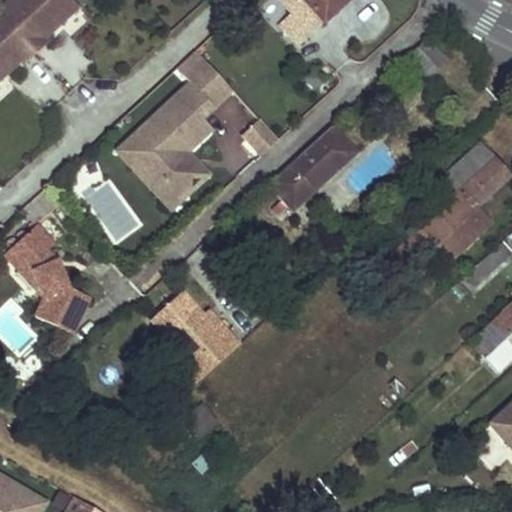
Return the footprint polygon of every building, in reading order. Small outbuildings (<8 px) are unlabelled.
[(68,0),(9,0),(0,9),(0,80),(3,78),(0,75),(0,73),(15,60),(18,64),(22,67),(46,45),(43,41),(39,37),(55,23),(59,27),(77,10),(68,0)] [(338,0),(274,0),(264,10),(297,47),(340,7),(336,2),(338,0)] [(43,41),(59,27),(55,23),(39,37),(43,41)] [(444,62),(426,42),(406,60),(424,81),(444,62)] [(201,59),(195,52),(175,70),(182,77),(201,59)] [(232,93),(201,59),(182,77),(189,85),(128,141),(160,176),(159,197),(185,198),(186,168),(193,161),(187,154),(211,132),(200,121),(232,93)] [(0,73),(0,75),(3,78),(18,64),(15,60),(0,73)] [(277,143),(258,122),(241,137),(260,159),(277,143)] [(353,157),(329,131),(270,184),(293,210),(353,157)] [(160,176),(128,141),(115,153),(169,212),(185,198),(159,197),(160,176)] [(508,180),(479,149),(437,186),(453,204),(424,231),(422,229),(391,258),(398,267),(421,245),(417,242),(424,236),(448,262),(487,227),(473,211),(508,180)] [(115,155),(101,165),(137,214),(151,204),(115,155)] [(208,177),(193,161),(186,168),(185,198),(208,177)] [(54,181),(45,189),(53,198),(62,189),(54,181)] [(53,198),(45,189),(22,210),(22,211),(35,226),(59,204),(53,198)] [(69,289),(58,261),(56,261),(47,251),(53,245),(35,226),(7,252),(25,271),(30,266),(43,299),(35,317),(72,335),(89,299),(69,289)] [(511,254),(501,242),(464,276),(475,287),(511,254)] [(43,299),(30,266),(25,271),(7,252),(3,256),(43,299)] [(223,339),(203,316),(182,294),(150,323),(192,368),(202,380),(238,347),(228,335),(223,339)] [(511,333),(511,304),(468,345),(495,374),(511,358),(511,348),(505,340),(511,333)] [(27,349),(37,339),(2,306),(0,308),(0,338),(15,352),(4,364),(25,383),(42,364),(27,349)] [(228,335),(207,312),(203,316),(223,339),(228,335)] [(202,380),(192,368),(187,372),(198,384),(202,380)] [(401,373),(394,379),(408,394),(415,388),(401,373)] [(408,394),(394,379),(388,384),(402,400),(408,394)] [(216,424),(201,406),(185,420),(200,438),(216,424)] [(511,406),(490,426),(511,450),(511,406)] [(212,464),(204,454),(191,465),(200,474),(212,464)] [(25,511),(23,511),(30,498),(0,481),(0,511),(25,511)] [(30,498),(23,511),(25,511),(36,511),(41,504),(30,498)] [(92,511),(71,500),(64,511),(92,511)]
